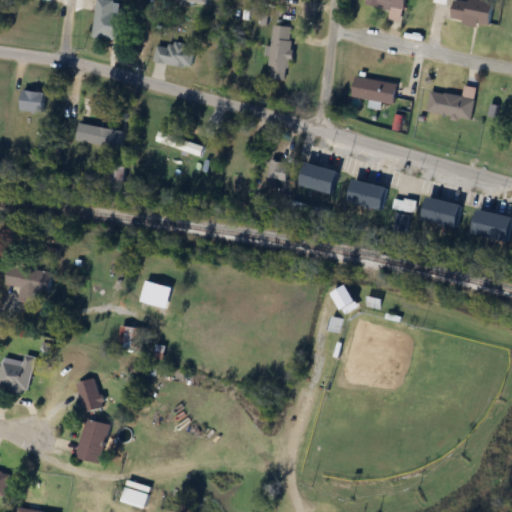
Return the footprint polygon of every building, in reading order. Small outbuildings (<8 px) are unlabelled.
[(115,1),(102,0),(96,0),(95,40),(127,41),(128,16),(114,15),(115,1)] [(367,0),(367,7),(391,10),(390,22),(405,24),(407,0),(367,0)] [(455,0),(452,22),(492,28),(496,3),(473,0),(455,0)] [(291,27),(271,27),(272,81),(292,81),(291,27)] [(197,48),(170,42),(169,48),(158,46),(155,62),(193,70),(197,48)] [(397,104),(399,83),(356,77),(353,98),(397,104)] [(428,112),(472,121),(479,89),(467,87),(465,97),(432,91),(428,112)] [(46,90),(23,90),(23,112),(46,112),(46,90)] [(81,115),(127,119),(128,110),(82,105),(81,115)] [(203,157),(206,145),(161,131),(157,142),(203,157)] [(287,186),(287,162),(268,162),(268,186),(287,186)] [(342,172),(308,162),(302,185),(336,194),(342,172)] [(112,182),(127,182),(127,165),(112,165),(112,182)] [(391,187),(355,179),(350,202),(385,210),(391,187)] [(465,205),(430,197),(424,219),(460,227),(465,205)] [(511,237),(511,216),(479,209),(474,233),(511,241),(511,237)] [(7,284),(22,287),(20,301),(48,306),(55,272),(11,264),(7,284)] [(134,347),(135,326),(122,325),(121,347),(134,347)] [(4,355),(0,376),(0,387),(30,392),(36,356),(13,352),(12,357),(4,355)] [(105,407),(99,392),(82,399),(88,414),(105,407)] [(79,458),(103,463),(112,424),(88,418),(79,458)] [(0,494),(8,495),(11,473),(0,471),(0,494)] [(151,494),(127,487),(122,501),(146,509),(151,494)]
